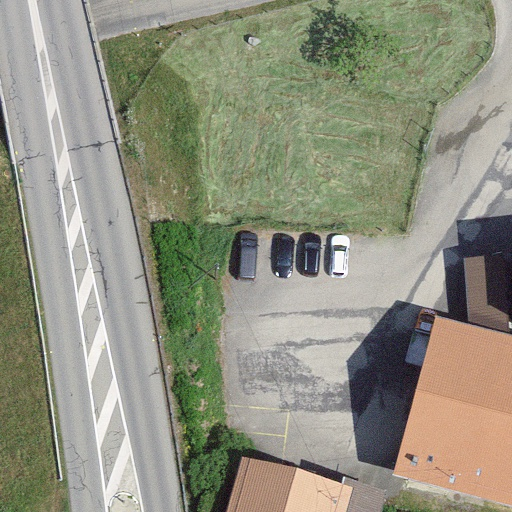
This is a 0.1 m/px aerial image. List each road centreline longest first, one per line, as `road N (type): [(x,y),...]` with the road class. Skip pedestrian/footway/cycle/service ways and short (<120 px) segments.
road 1 (primary): [(32,0),(126,511)]
road 2 (unknown): [(382,333),(511,151)]
road 3 (unclassified): [(0,37),(145,0)]
